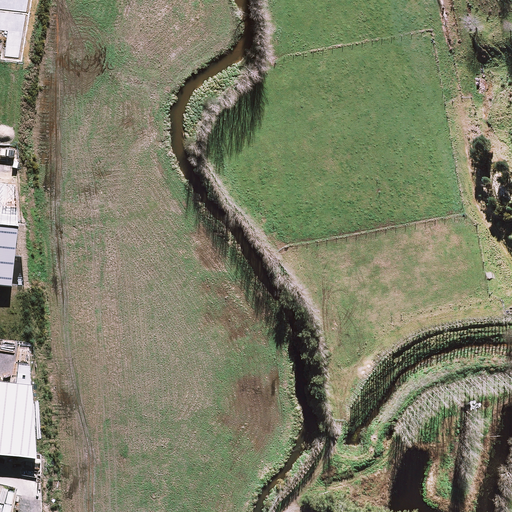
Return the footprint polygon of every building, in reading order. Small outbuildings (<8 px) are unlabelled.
[(0,0),(0,10),(27,14),(28,0),(0,0)] [(4,58),(20,59),(24,16),(0,12),(0,30),(7,31),(4,58)] [(0,145),(9,146),(13,112),(0,110),(0,145)] [(0,285),(12,287),(19,227),(14,184),(0,182),(0,285)] [(0,334),(25,337),(21,291),(8,289),(6,301),(0,299),(0,334)] [(0,381),(0,453),(33,457),(27,366),(18,365),(16,383),(0,381)] [(0,511),(9,511),(15,489),(0,485),(0,511)]
